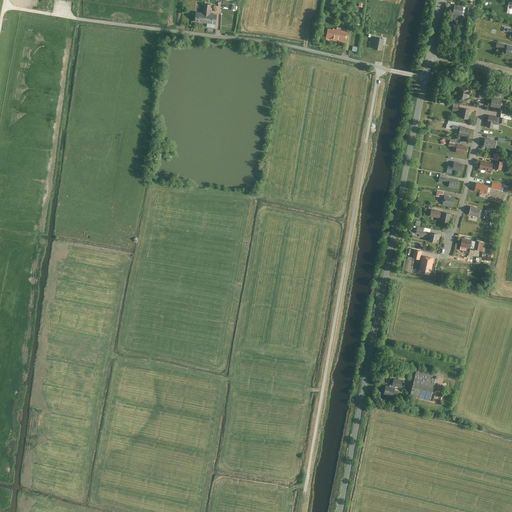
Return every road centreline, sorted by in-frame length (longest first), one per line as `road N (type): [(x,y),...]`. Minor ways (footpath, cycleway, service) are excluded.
road 1 (track): [(300,511),(378,67)]
road 2 (tertiary): [(340,511),(425,77)]
road 3 (residential): [(425,77),(283,45),(73,18),(62,8)]
road 4 (residential): [(486,68),(470,174),(448,247)]
